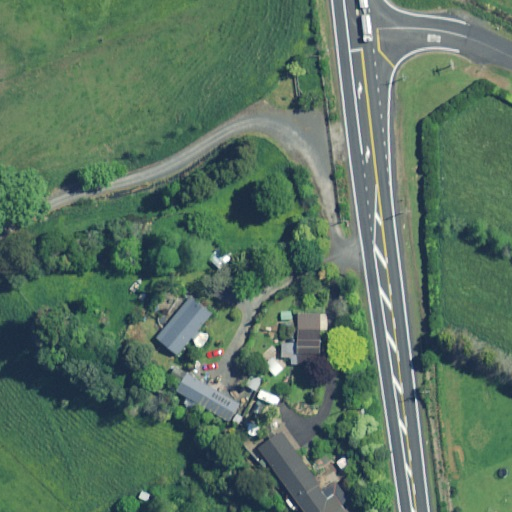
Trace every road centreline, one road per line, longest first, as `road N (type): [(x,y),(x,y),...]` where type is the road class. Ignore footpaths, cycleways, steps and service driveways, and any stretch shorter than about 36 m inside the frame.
road 1 (primary): [(413,511),(355,27)]
road 2 (unclassified): [(355,27),(443,30),(511,55)]
